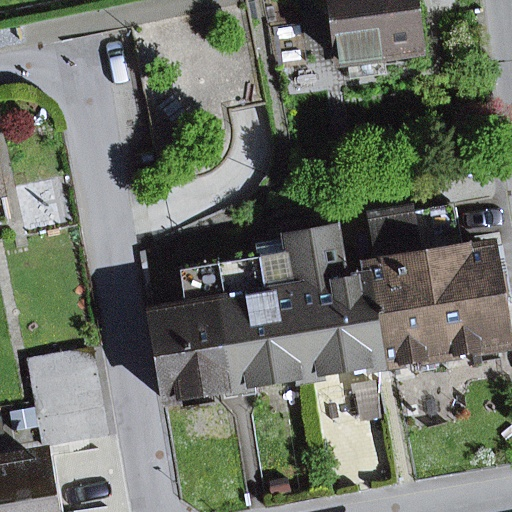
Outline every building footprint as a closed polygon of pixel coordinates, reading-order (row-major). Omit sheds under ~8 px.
[(424,47),(418,7),(413,8),(412,0),(330,0),(339,62),(354,60),(380,56),(419,51),(419,48),(424,47)] [(356,76),(383,72),(380,56),(354,60),(356,76)] [(453,204),(434,207),(442,257),(382,267),(364,270),(364,279),(380,365),(504,345),(487,246),(461,250),(453,204)] [(442,257),(434,207),(373,218),(382,267),(442,257)] [(295,291),(308,378),(380,365),(364,279),(343,283),(335,229),(285,237),(295,291)] [(264,295),(295,291),(288,254),(257,260),(264,295)] [(219,267),(238,389),(308,378),(295,291),(264,295),(257,260),(219,267)] [(149,315),(164,401),(238,389),(219,267),(182,274),(188,309),(149,315)] [(103,438),(109,437),(94,348),(88,349),(98,407),(103,438)] [(36,402),(38,418),(98,407),(88,349),(29,360),(36,402)] [(103,438),(98,407),(38,418),(44,448),(103,438)] [(48,511),(40,462),(0,468),(0,511),(48,511)]
